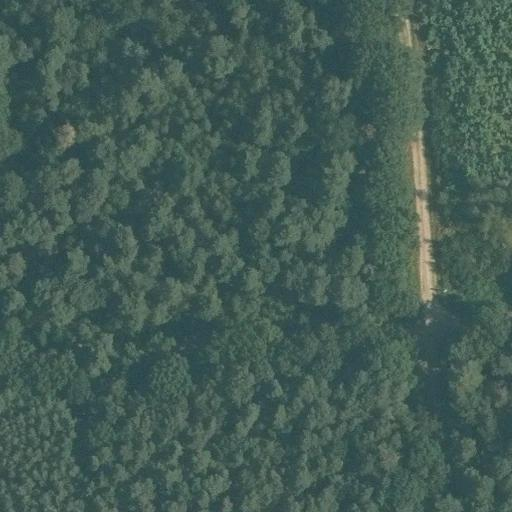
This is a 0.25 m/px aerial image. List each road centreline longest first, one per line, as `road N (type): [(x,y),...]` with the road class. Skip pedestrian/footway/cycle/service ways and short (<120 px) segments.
road 1 (track): [(435,326),(0,370)]
road 2 (track): [(435,326),(392,0)]
road 3 (track): [(435,326),(448,511)]
